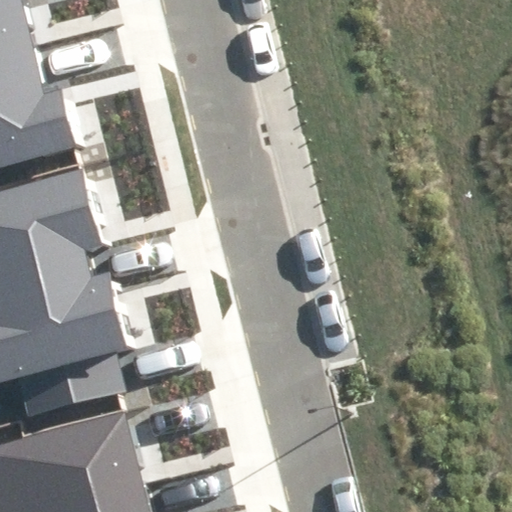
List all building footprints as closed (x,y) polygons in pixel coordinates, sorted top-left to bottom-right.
[(15,0),(0,0),(0,165),(72,146),(57,92),(41,96),(15,0)] [(182,172),(156,150),(98,220),(124,241),(182,172)] [(128,345),(81,171),(0,192),(0,383),(19,378),(29,413),(123,388),(112,349),(128,345)] [(142,225),(116,256),(209,334),(278,251),(245,224),(212,264),(177,235),(167,246),(142,225)] [(147,511),(121,415),(0,447),(0,511),(147,511)]
